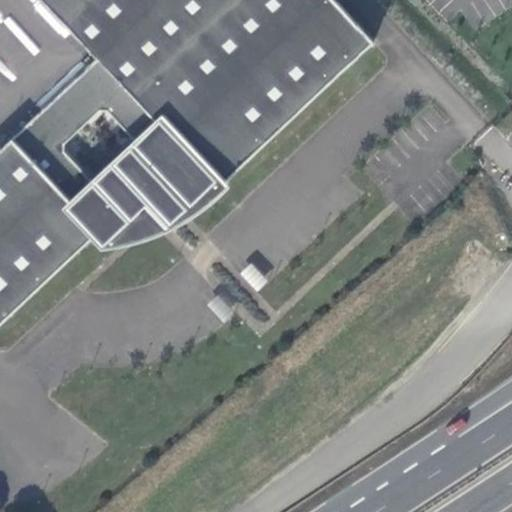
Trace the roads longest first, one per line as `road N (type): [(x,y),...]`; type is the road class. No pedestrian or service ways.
road 1 (unclassified): [(511,275),(486,317),(391,417),(251,511)]
road 2 (trunk): [(511,391),(329,511)]
road 3 (trunk): [(511,426),(380,511)]
